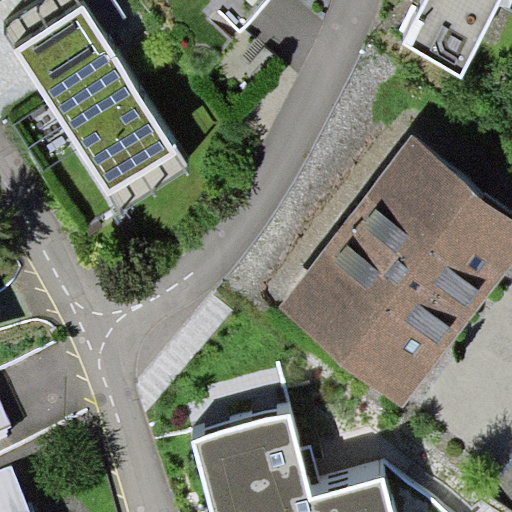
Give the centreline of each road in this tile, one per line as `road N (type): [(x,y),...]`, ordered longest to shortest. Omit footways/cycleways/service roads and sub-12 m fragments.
road 1 (residential): [(356,0),(249,217),(194,271),(91,330)]
road 2 (residential): [(143,511),(91,330)]
road 3 (residential): [(91,330),(0,180)]
